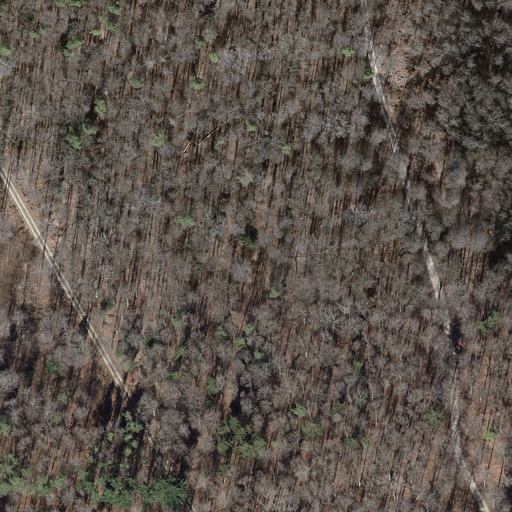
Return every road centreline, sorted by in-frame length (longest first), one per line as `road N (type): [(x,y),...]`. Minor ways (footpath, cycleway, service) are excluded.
road 1 (track): [(365,0),(471,488),(484,511)]
road 2 (track): [(201,511),(149,409),(0,161)]
